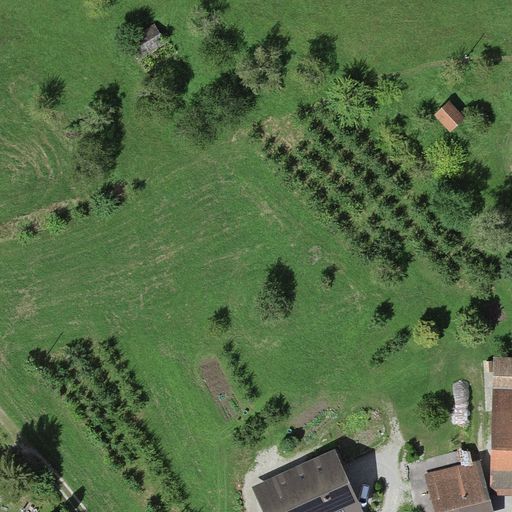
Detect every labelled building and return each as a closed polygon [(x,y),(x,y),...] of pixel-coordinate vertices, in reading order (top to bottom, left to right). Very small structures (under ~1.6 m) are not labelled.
[(149,27),(129,40),(138,54),(158,41),(149,27)] [(444,101),(431,114),(447,129),(460,116),(444,101)] [(494,388),(511,388),(511,358),(495,357),(494,388)] [(511,388),(494,388),(491,489),(511,489),(511,388)] [(329,450),(254,487),(266,511),(346,511),(357,507),(329,450)] [(490,511),(474,459),(425,475),(436,511),(490,511)]
